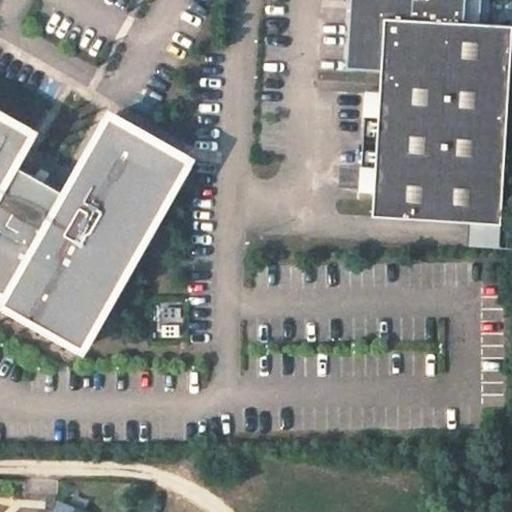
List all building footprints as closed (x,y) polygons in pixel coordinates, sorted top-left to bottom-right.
[(382,62),(381,85),(375,183),(373,208),(472,214),(502,216),(511,58),(511,18),(489,16),(490,0),(349,0),(347,59),(382,62)] [(367,83),(361,182),(375,183),(381,85),(367,83)] [(28,123),(0,107),(0,285),(8,290),(4,296),(84,340),(185,147),(105,104),(63,183),(12,155),(28,123)] [(470,242),(500,244),(502,216),(472,214),(470,242)] [(87,511),(62,501),(57,511),(87,511)]
